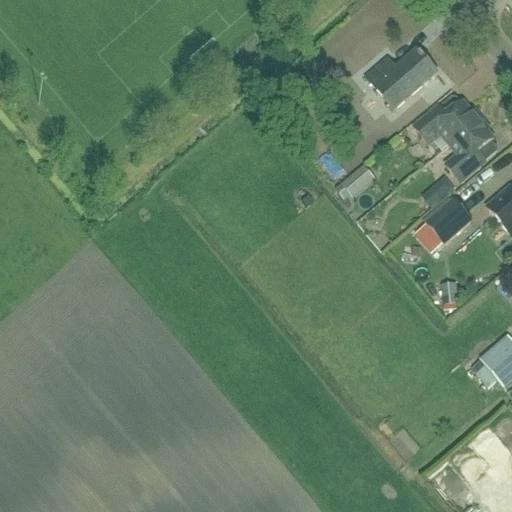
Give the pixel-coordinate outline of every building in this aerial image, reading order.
[(395,116),(437,79),(417,55),(394,76),(386,67),(366,84),(395,116)] [(450,150),(482,123),(473,113),(470,116),(463,108),(443,125),(435,115),(414,133),(429,150),(441,140),(450,150)] [(482,123),(450,150),(458,160),(446,171),(460,188),(481,171),(474,161),(494,144),(487,136),(490,134),(482,123)] [(490,169),(506,158),(498,147),(482,158),(490,169)] [(376,185),(364,171),(341,190),(353,204),(376,185)] [(480,200),(497,186),(488,174),(470,188),(480,200)] [(511,191),(486,212),(511,242),(511,241),(511,191)] [(444,248),(471,225),(454,205),(427,229),(444,248)] [(432,259),(444,248),(427,229),(415,239),(432,259)] [(457,290),(442,291),(444,311),(459,310),(457,290)] [(511,390),(511,347),(509,344),(482,368),(506,396),(511,390)] [(452,471),(438,482),(455,504),(469,493),(452,471)]
